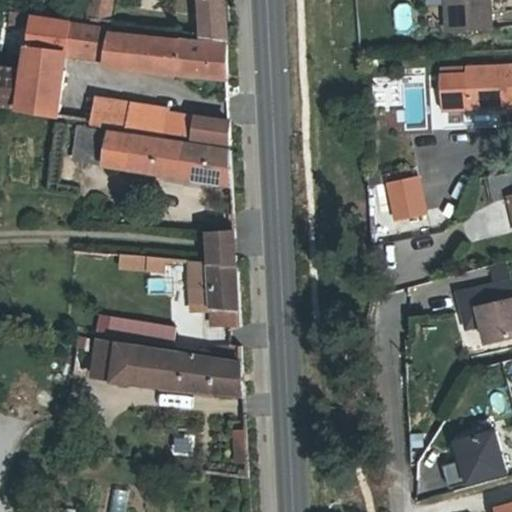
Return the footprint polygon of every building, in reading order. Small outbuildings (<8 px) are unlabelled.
[(199,0),(202,37),(228,41),(225,0),(199,0)] [(490,0),(447,0),(449,32),(492,30),(490,0)] [(114,5),(91,2),(89,20),(111,24),(114,5)] [(8,26),(32,29),(34,17),(34,14),(10,11),(8,26)] [(32,29),(29,48),(67,54),(71,23),(34,17),(32,29)] [(107,60),(112,33),(113,29),(71,23),(67,54),(75,55),(75,58),(107,63),(107,60)] [(228,45),(112,33),(107,60),(127,62),(127,68),(228,78),(228,45)] [(67,54),(29,48),(26,70),(26,71),(64,76),(67,54)] [(511,64),(467,67),(467,73),(469,109),(506,108),(506,101),(511,100),(511,64)] [(26,70),(0,66),(0,106),(21,110),(26,71),(26,70)] [(64,76),(26,71),(21,110),(21,111),(58,117),(64,76)] [(425,72),(369,74),(371,106),(403,105),(405,130),(427,129),(425,72)] [(469,109),(467,73),(441,75),(443,111),(469,109)] [(166,134),(170,112),(170,109),(98,98),(94,125),(166,137),(166,134)] [(193,139),(197,116),(170,112),(166,134),(193,139)] [(230,122),(197,116),(193,139),(232,145),(230,122)] [(81,160),(87,128),(81,126),(75,159),(81,160)] [(107,164),(112,132),(87,128),(81,160),(107,164)] [(232,150),(112,132),(107,164),(233,184),(232,150)] [(427,214),(420,178),(419,176),(390,182),(390,183),(398,220),(427,214)] [(211,262),(238,264),(236,230),(209,232),(211,262)] [(163,268),(164,258),(123,254),(122,268),(147,270),(149,268),(149,267),(163,268)] [(241,325),(238,264),(211,262),(191,260),(192,303),(202,303),(202,310),(212,310),(212,325),(241,325)] [(511,280),(481,288),(485,305),(479,307),(483,324),(487,341),(487,343),(511,337),(511,280)] [(485,305),(481,288),(470,290),(477,325),(483,324),(479,307),(485,305)] [(475,323),(467,297),(455,301),(463,326),(475,323)] [(148,340),(148,338),(151,323),(119,318),(117,335),(148,340)] [(177,327),(151,323),(148,338),(175,342),(177,327)] [(94,377),(114,380),(119,343),(100,341),(94,377)] [(243,362),(119,343),(114,380),(114,381),(245,395),(243,362)] [(218,345),(219,354),(243,357),(243,346),(232,345),(218,345)] [(247,429),(233,430),(235,464),(249,463),(247,429)] [(451,488),(509,472),(497,431),(459,442),(464,460),(444,465),(451,488)] [(110,486),(108,511),(132,511),(134,488),(110,486)]
